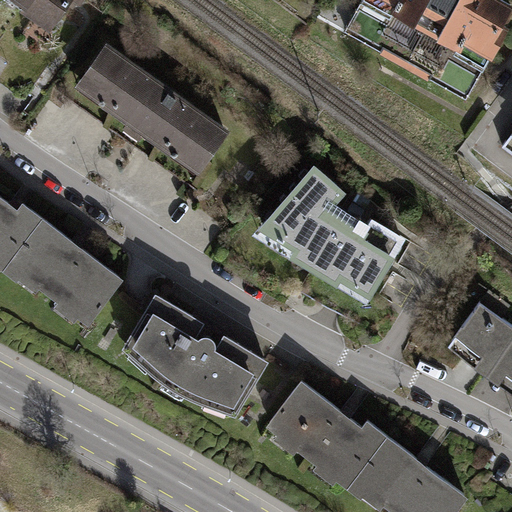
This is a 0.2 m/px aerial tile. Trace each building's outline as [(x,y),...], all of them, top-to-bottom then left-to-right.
[(29,0),(49,12),(56,0),(29,0)] [(56,0),(49,12),(76,29),(94,0),(56,0)] [(511,3),(505,0),(374,0),(482,57),(511,3)] [(228,130),(107,42),(77,83),(197,171),(228,130)] [(511,126),(502,138),(511,145),(511,126)] [(344,186),(313,162),(249,231),(369,299),(402,241),(333,199),(344,186)] [(0,261),(26,279),(55,233),(0,196),(0,261)] [(117,274),(55,233),(26,279),(86,319),(117,274)] [(262,360),(152,295),(122,346),(231,411),(262,360)] [(487,370),(511,340),(511,322),(488,302),(454,342),(487,370)] [(511,340),(487,370),(511,391),(511,340)] [(273,426),(351,487),(386,440),(309,380),(273,426)] [(438,511),(454,492),(386,440),(351,487),(383,511),(438,511)]
